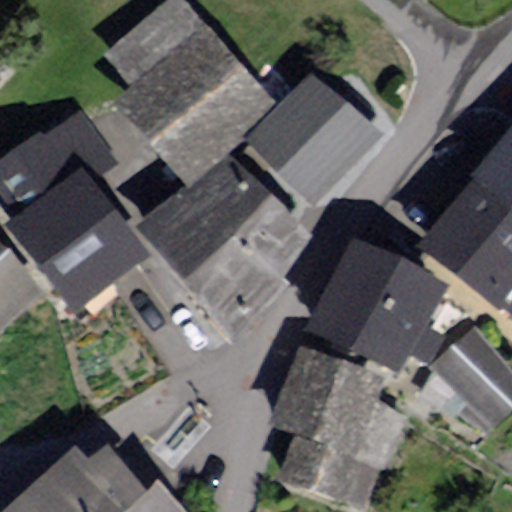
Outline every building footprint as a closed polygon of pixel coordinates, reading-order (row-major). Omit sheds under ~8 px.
[(284,107),(180,0),(169,0),(106,61),(137,93),(120,109),(198,190),(234,155),(284,107)] [(251,147),(321,215),(392,142),(322,75),(251,147)] [(118,166),(78,117),(0,180),(0,204),(91,315),(158,261),(95,185),(118,166)] [(511,153),(438,248),(511,305),(511,153)] [(320,243),(234,155),(198,190),(145,235),(244,358),(320,243)] [(465,292),(364,246),(320,342),(421,388),(465,292)] [(0,348),(48,305),(0,251),(0,348)] [(511,376),(474,331),(436,366),(493,424),(511,406),(511,376)] [(398,381),(306,353),(282,431),(306,439),(290,490),(358,511),(398,381)] [(25,511),(179,511),(119,453),(102,469),(88,452),(25,511)]
